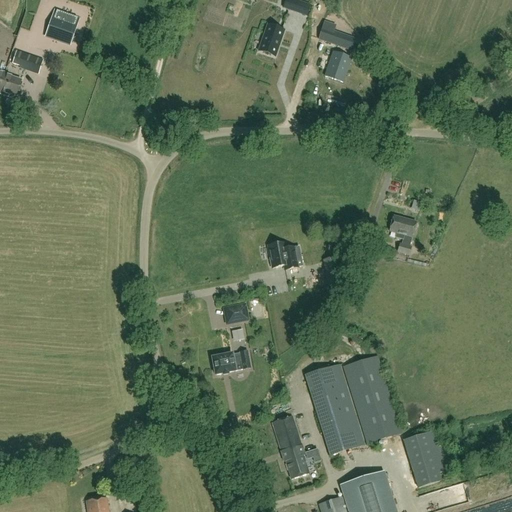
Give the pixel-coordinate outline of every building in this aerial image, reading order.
[(298,2),(292,0),(289,10),(295,12),(298,2)] [(70,45),(80,19),(55,10),(45,37),(70,45)] [(351,38),(334,32),(335,27),(324,23),(319,40),(347,50),(351,38)] [(259,52),(275,58),(284,31),(268,25),(259,52)] [(43,61),(16,52),(12,64),(19,66),(19,68),(38,75),(43,61)] [(342,84),(351,59),(333,53),(324,78),(342,84)] [(322,54),(318,66),(324,68),(328,56),(322,54)] [(75,78),(78,68),(67,65),(64,75),(75,78)] [(6,73),(0,88),(0,94),(16,99),(22,80),(6,75),(6,73)] [(403,241),(402,245),(400,244),(397,253),(409,256),(412,248),(409,247),(412,238),(411,237),(415,224),(393,217),(388,232),(396,234),(395,238),(403,241)] [(287,266),(288,270),(298,268),(303,267),(299,247),(294,248),(285,250),(284,244),(268,247),(271,259),(269,259),(271,267),(272,267),(272,269),(287,266)] [(328,285),(340,283),(335,259),(324,261),(328,285)] [(246,304),(223,309),(226,327),(250,322),(246,304)] [(232,355),(212,359),(215,376),(236,372),(235,367),(242,366),(243,371),(250,369),(246,352),(239,353),(239,355),(233,356),(232,355)] [(367,446),(402,435),(377,358),(342,368),(367,446)] [(330,458),(365,446),(340,366),(304,376),(330,458)] [(292,417),(272,424),(284,463),(285,463),(291,481),(308,476),(303,457),(304,457),(292,417)] [(433,432),(403,442),(417,490),(441,482),(439,474),(446,472),(433,432)] [(394,511),(383,475),(341,488),(347,505),(344,506),(342,498),(317,506),(319,511),(394,511)] [(108,511),(107,499),(96,500),(86,502),(87,511),(108,511)]
